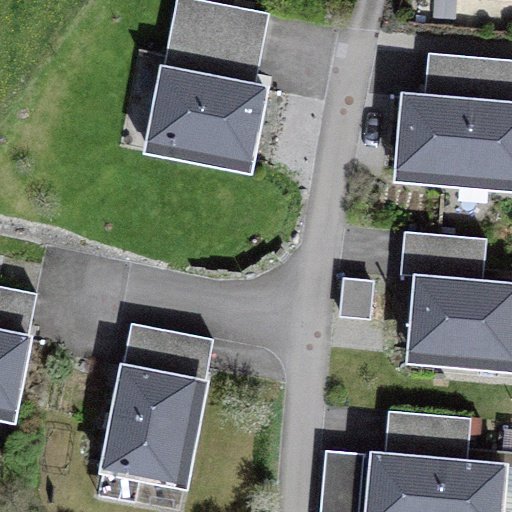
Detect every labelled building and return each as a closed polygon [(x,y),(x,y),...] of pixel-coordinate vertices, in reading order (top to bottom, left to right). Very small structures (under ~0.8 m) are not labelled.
[(257,74),(269,13),(203,0),(176,0),(165,56),(257,74)] [(425,84),(511,91),(511,59),(428,52),(425,84)] [(250,160),(264,88),(163,68),(147,150),(185,157),(187,147),(250,160)] [(491,176),(490,186),(511,187),(511,104),(404,95),(398,168),(491,176)] [(404,231),(402,263),(483,270),(486,238),(404,231)] [(475,355),(474,365),(511,368),(511,285),(417,277),(410,349),(475,355)] [(0,318),(30,324),(36,293),(0,285),(0,318)] [(213,339),(131,323),(125,354),(207,370),(213,339)] [(0,405),(14,408),(28,337),(0,331),(0,405)] [(194,380),(123,366),(103,468),(184,483),(192,445),(182,444),(194,380)] [(389,410),(386,442),(468,449),(470,417),(389,410)] [(499,511),(504,465),(373,454),(368,511),(499,511)]
